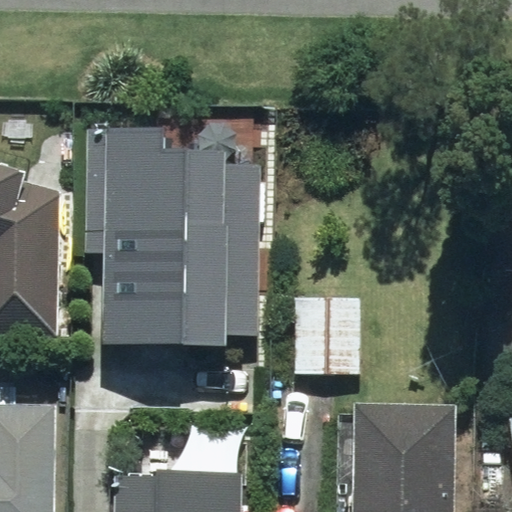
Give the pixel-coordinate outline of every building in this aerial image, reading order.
[(263,154),(93,148),(89,275),(139,277),(137,346),(256,350),(263,154)] [(65,195),(0,175),(0,336),(60,339),(65,195)] [(361,298),(306,298),(306,381),(361,380),(361,298)] [(462,511),(465,408),(370,406),(366,511),(462,511)] [(0,511),(62,511),(66,412),(0,410),(0,511)] [(117,468),(116,511),(245,511),(246,469),(117,468)]
